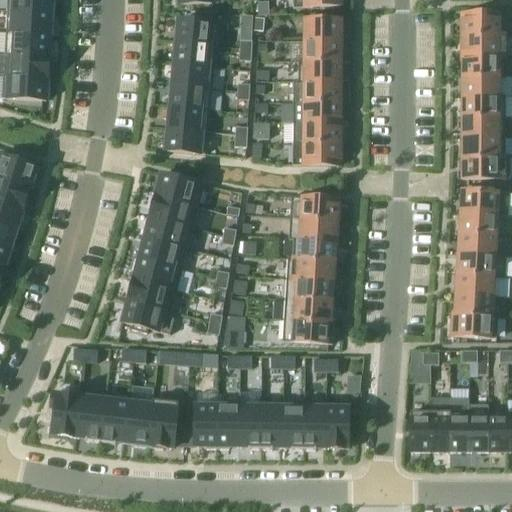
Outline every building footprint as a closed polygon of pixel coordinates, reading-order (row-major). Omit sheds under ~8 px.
[(7,0),(6,14),(50,17),(50,16),(51,16),(51,15),(50,15),(51,11),(51,9),(51,5),(51,4),(51,0),(7,0)] [(178,0),(178,8),(213,6),(213,0),(178,0)] [(339,0),(291,0),(292,12),(297,11),(340,9),(339,0)] [(266,5),(256,5),(257,17),(267,16),(266,5)] [(6,14),(5,36),(49,38),(49,30),(50,30),(50,29),(49,29),(50,25),(50,23),(50,19),(51,18),(50,18),(50,17),(6,14)] [(501,17),(461,17),(461,38),(504,38),(504,17),(501,17)] [(254,21),(253,34),(262,35),(263,22),(254,21)] [(340,24),(302,24),(302,44),(340,45),(340,24)] [(178,25),(176,46),(211,49),(213,27),(178,25)] [(5,36),(4,58),(7,59),(7,58),(48,60),(48,59),(48,51),(49,51),(49,50),(48,50),(48,46),(49,46),(49,45),(48,45),(49,41),(49,40),(49,38),(5,36)] [(504,38),(461,38),(461,59),(504,59),(504,38)] [(239,44),(238,52),(251,53),(251,44),(239,44)] [(302,64),(297,64),(297,65),(340,65),(340,45),(302,44),(302,64)] [(176,46),(174,67),(209,71),(211,49),(176,46)] [(257,46),(256,56),(265,56),(266,47),(257,46)] [(238,54),(237,64),(250,65),(250,55),(251,53),(238,52),(238,54)] [(6,78),(6,79),(47,82),(47,79),(46,79),(47,75),(47,74),(47,70),(48,60),(7,58),(7,59),(6,78)] [(504,59),(461,59),(461,79),(504,80),(504,59)] [(297,85),(292,85),(292,86),(340,86),(340,65),(297,65),(297,85)] [(174,67),(172,89),(207,92),(209,71),(174,67)] [(255,74),(255,83),(268,84),(268,74),(255,74)] [(2,78),(1,101),(45,104),(45,102),(46,102),(46,101),(45,101),(45,97),(46,97),(46,95),(45,95),(46,91),(46,90),(46,83),(47,83),(47,82),(6,79),(6,78),(2,78)] [(504,80),(461,79),(461,100),(504,100),(504,99),(501,99),(501,81),(504,81),(504,80)] [(340,86),(292,86),(292,107),(340,107),(340,86)] [(236,87),(236,95),(248,96),(249,88),(236,87)] [(255,87),(255,97),(263,97),(263,88),(255,87)] [(169,110),(205,114),(207,92),(172,89),(169,110)] [(236,95),(235,103),(248,104),(248,96),(236,95)] [(504,100),(461,100),(461,121),(504,121),(504,100)] [(340,107),(292,107),(292,108),(302,108),(302,127),(339,128),(340,107)] [(254,108),(253,117),(266,118),(267,108),(254,108)] [(169,110),(167,132),(203,135),(205,114),(169,110)] [(504,121),(461,121),(461,142),(504,142),(504,121)] [(253,126),(253,143),(267,143),(268,127),(253,126)] [(339,128),(302,127),(301,148),(339,148),(339,128)] [(234,130),(234,138),(246,139),(247,131),(234,130)] [(167,132),(165,154),(200,158),(203,135),(167,132)] [(234,140),(233,150),(246,151),(246,141),(246,139),(234,138),(234,140)] [(504,142),(461,142),(461,162),(508,163),(508,160),(504,160),(504,142)] [(299,148),(292,148),(292,169),(299,169),(339,169),(339,148),(301,148),(299,148)] [(252,149),(251,158),(264,159),(265,149),(252,149)] [(0,182),(29,192),(29,191),(31,184),(32,184),(32,183),(31,182),(33,179),(34,178),(33,177),(34,174),(35,174),(35,173),(35,172),(35,171),(0,159),(0,158),(0,182)] [(508,163),(461,162),(461,183),(501,183),(508,183),(508,163)] [(154,199),(197,211),(203,189),(161,178),(160,180),(159,181),(160,181),(159,185),(158,185),(158,186),(157,190),(157,191),(155,198),(154,199)] [(0,205),(22,212),(25,203),(26,199),(27,198),(26,198),(28,194),(29,193),(29,192),(0,182),(0,205)] [(460,195),(459,216),(502,218),(506,218),(508,198),(503,197),(460,195)] [(149,220),(192,232),(197,211),(154,199),(154,202),(153,206),(152,207),(153,207),(152,211),(151,211),(149,220)] [(290,200),(289,221),(337,224),(338,203),(290,200)] [(0,227),(15,233),(15,232),(16,232),(16,231),(17,227),(18,227),(18,226),(17,226),(19,222),(20,221),(19,221),(21,213),(22,214),(22,212),(0,205),(0,227)] [(246,206),(244,216),(253,217),(255,208),(246,206)] [(227,210),(225,218),(237,220),(239,212),(227,210)] [(459,216),(458,236),(501,239),(502,218),(459,216)] [(144,239),(144,240),(144,241),(186,252),(192,232),(149,220),(149,221),(147,229),(146,230),(147,230),(146,234),(145,234),(145,235),(144,239)] [(289,221),(288,241),(335,244),(337,224),(289,221)] [(0,250),(8,253),(11,245),(12,245),(12,244),(11,244),(13,240),(14,239),(13,239),(14,235),(15,235),(15,234),(15,233),(0,227),(0,250)] [(242,227),(241,235),(250,237),(252,228),(242,227)] [(223,231),(222,239),(234,241),(235,233),(223,231)] [(458,236),(457,257),(500,259),(501,239),(458,236)] [(222,239),(220,247),(233,249),(234,241),(222,239)] [(138,260),(138,261),(139,261),(138,262),(181,273),(186,252),(144,241),(142,250),(141,249),(141,251),(140,255),(139,256),(140,256),(139,260),(138,260)] [(287,261),(286,262),(334,265),(335,244),(288,241),(288,243),(292,243),(291,261),(287,261)] [(242,244),(241,257),(254,258),(255,245),(242,244)] [(0,250),(0,273),(2,274),(3,273),(2,273),(4,266),(5,266),(5,265),(6,261),(7,261),(7,260),(6,260),(8,256),(9,255),(8,255),(8,253),(0,250)] [(457,257),(456,278),(498,280),(502,280),(504,260),(500,259),(457,257)] [(132,283),(175,294),(181,273),(138,262),(138,263),(137,264),(138,264),(137,268),(136,268),(136,269),(136,270),(135,273),(135,275),(133,282),(132,283)] [(286,262),(285,283),(333,286),(334,265),(286,262)] [(236,267),(234,276),(247,278),(248,269),(236,267)] [(216,274),(215,282),(227,284),(228,276),(216,274)] [(456,278),(455,298),(497,301),(498,280),(456,278)] [(215,282),(213,290),(226,292),(227,284),(215,282)] [(127,303),(127,304),(163,313),(163,314),(170,316),(175,294),(132,283),(130,292),(130,293),(129,296),(128,298),(129,298),(128,302),(127,301),(127,303)] [(233,283),(231,297),(244,299),(246,285),(233,283)] [(285,283),(284,303),(331,306),(333,286),(285,283)] [(454,317),(453,319),(496,321),(497,301),(455,298),(454,317)] [(230,303),(228,316),(241,318),(243,305),(230,303)] [(284,303),(282,324),(330,327),(330,325),(331,306),(284,303)] [(122,324),(121,326),(132,328),(130,333),(146,337),(147,332),(157,335),(163,314),(163,313),(127,304),(127,305),(125,312),(124,313),(125,313),(124,317),(123,317),(123,318),(123,319),(122,322),(122,324)] [(209,317),(208,325),(220,327),(221,319),(209,317)] [(451,317),(450,340),(495,342),(496,321),(453,319),(454,317),(451,317)] [(282,324),(281,345),(331,348),(332,325),(330,325),(330,327),(282,324)] [(207,327),(206,337),(218,339),(220,329),(220,327),(208,325),(207,327)] [(223,343),(223,352),(237,352),(237,343),(223,343)] [(73,353),(72,365),(84,366),(85,353),(73,353)] [(85,353),(84,366),(96,366),(97,354),(85,353)] [(121,353),(121,365),(133,366),(133,353),(121,353)] [(133,353),(133,366),(145,367),(146,354),(133,353)] [(468,354),(460,354),(460,366),(468,366),(468,354)] [(476,354),(468,354),(468,366),(476,366),(476,354)] [(506,354),(498,354),(498,366),(506,366),(506,354)] [(177,356),(176,368),(188,369),(189,357),(177,356)] [(421,365),(409,365),(409,379),(425,379),(429,379),(429,368),(429,356),(421,356),(421,365)] [(438,357),(429,356),(429,368),(437,368),(438,357)] [(189,357),(188,369),(200,370),(201,358),(189,357)] [(239,360),(226,360),(227,372),(239,372),(239,360)] [(251,360),(239,360),(239,372),(251,372),(251,360)] [(282,360),(270,360),(270,372),(282,372),(282,360)] [(294,360),(282,360),(282,372),(294,372),(294,360)] [(325,363),(313,363),(313,375),(325,376),(325,363)] [(337,363),(325,363),(325,376),(337,375),(337,363)] [(50,426),(49,440),(66,442),(66,440),(76,441),(81,395),(80,395),(80,400),(52,397),(50,412),(54,412),(52,426),(50,426)] [(81,395),(76,441),(85,442),(84,444),(99,446),(105,398),(81,395)] [(105,398),(99,446),(114,448),(114,446),(123,447),(129,401),(105,398)] [(129,401),(123,447),(132,448),(132,450),(147,451),(152,403),(151,408),(129,406),(130,401),(129,401)] [(152,403),(147,451),(162,453),(162,451),(172,452),(177,406),(152,403)] [(260,410),(259,453),(271,453),(271,451),(281,451),(281,405),(280,410),(260,410)] [(281,405),(281,451),(290,451),(290,454),(302,454),(303,406),(281,405)] [(303,406),(302,454),(314,454),(314,452),(324,452),(325,406),(303,406)] [(325,406),(324,452),(347,452),(347,440),(351,440),(351,424),(347,424),(347,406),(325,406)] [(194,409),(193,450),(204,450),(204,452),(216,453),(217,409),(194,409)] [(217,409),(216,453),(228,453),(228,451),(238,451),(238,410),(217,409)] [(238,410),(238,451),(247,451),(247,453),(259,453),(260,410),(238,410)] [(429,416),(409,416),(409,456),(429,456),(429,416)] [(449,416),(429,416),(429,456),(449,456),(449,420),(449,416)] [(449,420),(449,456),(468,456),(468,420),(449,420)] [(487,420),(468,420),(468,456),(487,456),(487,420)] [(505,420),(487,420),(487,456),(506,456),(506,420),(505,420)]
